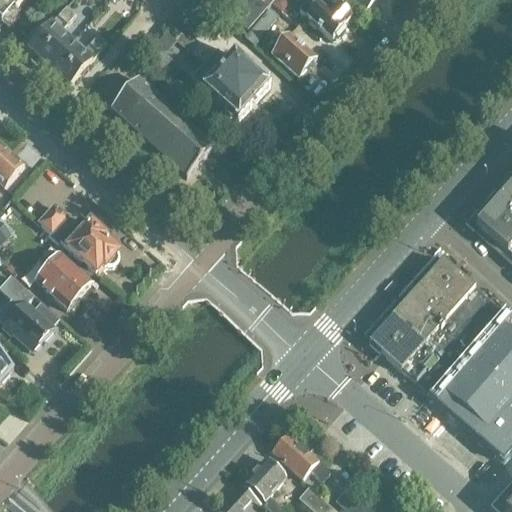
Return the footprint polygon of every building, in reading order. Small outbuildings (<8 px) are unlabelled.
[(0,0),(0,25),(1,26),(4,23),(11,29),(19,19),(15,16),(29,0),(0,0)] [(167,0),(179,10),(187,0),(209,0),(249,35),(278,0),(167,0)] [(308,0),(310,1),(299,14),(307,21),(332,45),(347,28),(346,27),(350,22),(337,11),(343,5),(337,0),(331,0),(328,3),(325,0),(308,0)] [(349,0),(365,14),(378,0),(377,0),(349,0)] [(27,53),(48,72),(71,46),(60,36),(75,20),(66,11),(27,53)] [(158,45),(176,57),(192,32),(175,20),(158,45)] [(298,82),(317,62),(290,38),(271,58),(298,82)] [(82,57),(71,46),(48,72),(68,90),(107,47),(98,39),(82,57)] [(237,125),(269,89),(233,57),(227,64),(216,55),(191,83),(201,92),(237,125)] [(213,151),(152,96),(137,83),(110,113),(125,127),(186,181),(213,151)] [(0,164),(9,155),(0,147),(0,164)] [(25,169),(9,155),(0,164),(0,188),(4,192),(25,169)] [(511,188),(475,230),(511,263),(511,188)] [(54,211),(49,216),(38,229),(46,236),(49,239),(58,247),(59,245),(78,262),(93,276),(95,277),(101,270),(104,272),(111,272),(112,272),(115,270),(116,268),(118,264),(118,256),(103,242),(104,240),(89,227),(87,229),(79,222),(69,234),(61,227),(66,222),(54,211)] [(0,229),(0,250),(10,239),(0,229)] [(66,314),(90,287),(86,283),(93,276),(78,262),(71,270),(50,251),(38,265),(47,273),(35,286),(66,314)] [(500,318),(453,276),(436,261),(396,305),(422,327),(425,323),(464,358),(500,318)] [(463,275),(475,289),(485,281),(474,267),(463,275)] [(422,327),(396,305),(387,316),(450,373),(464,358),(425,323),(422,327)] [(0,318),(0,327),(5,331),(3,333),(10,340),(12,338),(32,356),(52,333),(25,308),(15,319),(6,312),(0,318)] [(511,321),(504,315),(501,319),(429,400),(502,466),(511,454),(511,321)] [(450,373),(387,316),(364,341),(370,347),(427,399),(450,373)] [(0,363),(0,353),(4,350),(0,346),(0,390),(12,375),(0,363)] [(321,486),(329,476),(287,438),(271,456),(302,485),(310,476),(321,486)] [(243,487),(264,506),(266,508),(263,511),(262,511),(281,511),(271,502),(269,501),(285,482),(265,463),(243,487)] [(257,511),(260,509),(239,491),(220,511),(257,511)] [(299,503),(308,511),(330,511),(308,492),(299,503)] [(342,511),(369,511),(347,492),(335,506),(342,511)]
